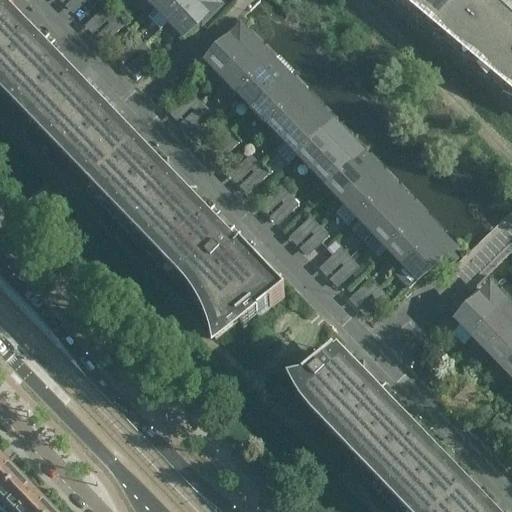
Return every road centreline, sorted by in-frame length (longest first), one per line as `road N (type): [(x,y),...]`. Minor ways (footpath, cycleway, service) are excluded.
road 1 (residential): [(382,358),(36,0)]
road 2 (secondary): [(230,511),(109,392),(0,267)]
road 3 (secondary): [(0,349),(158,511)]
road 4 (residential): [(511,494),(382,358)]
road 5 (residential): [(511,232),(382,358)]
road 6 (residential): [(101,511),(0,406)]
